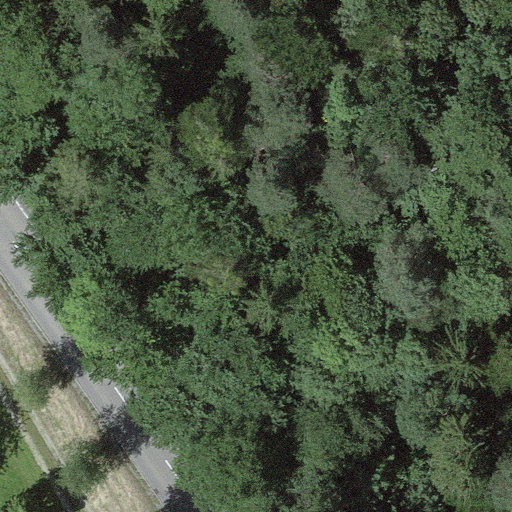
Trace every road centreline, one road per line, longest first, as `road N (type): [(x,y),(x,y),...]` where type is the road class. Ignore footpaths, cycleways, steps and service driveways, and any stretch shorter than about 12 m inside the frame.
road 1 (tertiary): [(0,224),(196,511)]
road 2 (track): [(78,511),(0,373)]
